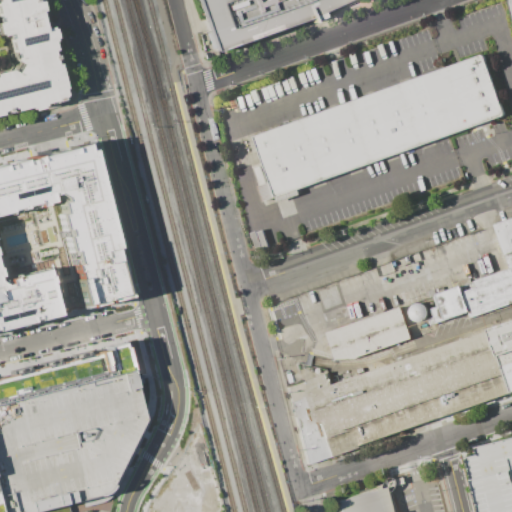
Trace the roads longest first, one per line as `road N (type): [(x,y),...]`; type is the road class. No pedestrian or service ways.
road 1 (residential): [(297,481),(195,87)]
road 2 (residential): [(511,193),(246,288)]
road 3 (residential): [(439,0),(195,87)]
road 4 (residential): [(155,311),(0,350)]
road 5 (residential): [(442,437),(297,481)]
road 6 (tertiary): [(171,375),(171,418),(124,511)]
road 7 (tertiary): [(125,193),(155,311)]
road 8 (tertiary): [(68,0),(105,114)]
